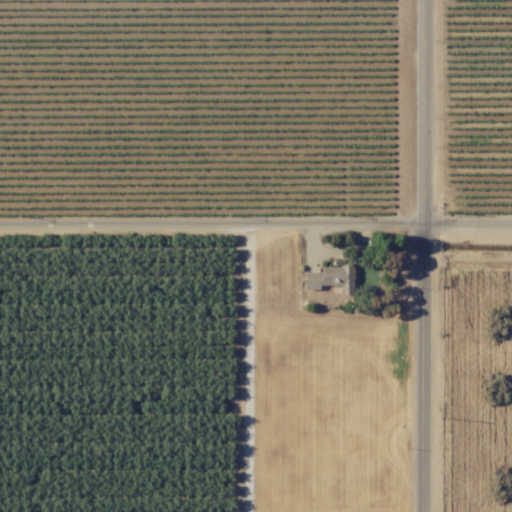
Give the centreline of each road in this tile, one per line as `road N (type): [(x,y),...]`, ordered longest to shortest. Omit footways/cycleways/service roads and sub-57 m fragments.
road 1 (residential): [(427,0),(429,511)]
road 2 (residential): [(511,231),(0,231)]
road 3 (track): [(248,228),(246,511)]
